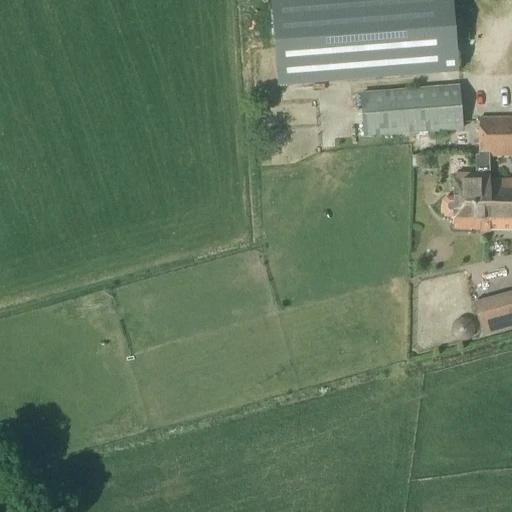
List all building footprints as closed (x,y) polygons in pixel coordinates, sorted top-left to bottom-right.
[(277,86),(457,72),(451,0),(296,0),(271,2),(277,86)] [(463,43),(474,43),(474,15),(463,15),(463,43)] [(459,87),(359,94),(362,138),(463,130),(459,87)] [(483,167),(488,167),(488,156),(511,156),(511,118),(479,119),(478,156),(476,156),(476,169),(483,169),(483,167)] [(412,157),(412,169),(422,169),(422,157),(412,157)] [(444,219),(453,219),(453,230),(511,230),(511,180),(488,180),(488,167),(483,167),(483,169),(476,169),(476,176),(453,176),(453,198),(445,198),(441,202),(441,215),(444,219)] [(511,290),(473,302),(483,337),(511,329),(511,290)]
